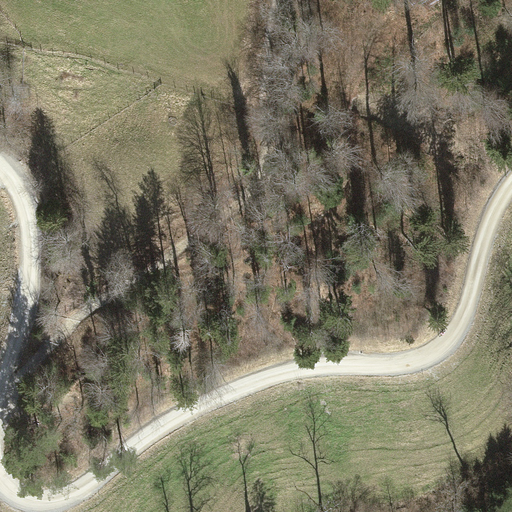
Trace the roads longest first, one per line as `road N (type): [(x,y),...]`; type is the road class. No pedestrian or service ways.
road 1 (unclassified): [(511,183),(488,227),(461,324),(437,352),(411,362),(337,362),(266,377),(179,416),(65,498),(22,499),(0,479)]
road 2 (track): [(0,408),(64,329),(199,234),(258,181),(268,156),(266,82),(277,0)]
road 3 (track): [(119,290),(302,234),(336,214),(346,187),(350,90),(411,9)]
road 4 (unclassified): [(0,394),(32,259),(24,194),(0,161)]
